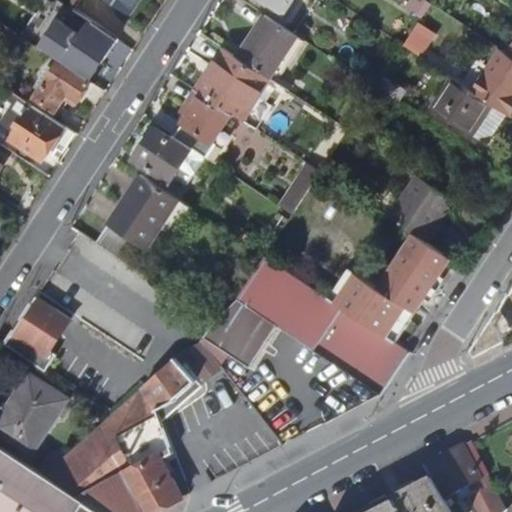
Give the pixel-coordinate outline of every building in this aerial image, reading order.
[(259,0),(285,17),(296,0),(259,0)] [(409,0),(407,4),(425,16),(433,4),(426,0),(409,0)] [(71,14),(86,24),(89,18),(74,8),(71,14)] [(241,59),(273,80),(301,38),(268,16),(241,59)] [(119,41),(92,23),(71,56),(97,73),(119,41)] [(198,92),(236,117),(246,123),(273,80),(241,59),(226,49),(198,92)] [(503,51),(475,93),(495,106),(511,117),(511,116),(511,56),(503,51)] [(57,57),(62,60),(71,66),(74,60),(60,52),(57,57)] [(51,64),(37,86),(42,89),(37,96),(58,110),(69,94),(82,101),(94,81),(71,66),(62,60),(56,67),(51,64)] [(98,75),(94,81),(110,91),(116,81),(105,73),(98,75)] [(378,88),(401,104),(409,91),(386,76),(378,88)] [(431,110),(473,139),(495,106),(475,93),(452,78),(431,110)] [(368,82),(356,100),(366,106),(378,88),(368,82)] [(194,111),(185,125),(187,126),(178,139),(198,152),(221,168),(238,143),(224,134),(236,117),(198,92),(188,106),(194,111)] [(356,100),(346,116),(355,122),(366,106),(356,100)] [(21,124),(12,138),(43,158),(56,139),(60,141),(66,131),(63,129),(66,124),(35,103),(28,114),(26,113),(20,123),(21,124)] [(137,160),(175,187),(198,152),(178,139),(175,144),(156,131),(137,160)] [(347,152),(340,163),(354,172),(361,161),(347,152)] [(332,157),(322,173),(333,181),(341,170),(335,166),(339,162),(332,157)] [(308,164),(295,185),(308,194),(322,173),(308,164)] [(143,176),(100,243),(126,260),(170,193),(143,176)] [(418,176),(390,218),(415,235),(416,236),(427,242),(440,222),(434,218),(449,196),(418,176)] [(295,185),(280,207),(294,216),(308,194),(295,185)] [(237,225),(231,234),(244,242),(250,233),(237,225)] [(427,242),(416,236),(381,290),(357,275),(338,304),(344,308),(389,337),(409,308),(417,313),(453,260),(427,242)] [(278,239),(267,257),(276,263),(289,246),(278,239)] [(239,299),(278,325),(317,350),(344,308),(338,304),(276,263),(267,257),(239,299)] [(16,330),(6,345),(42,368),(72,321),(37,298),(20,323),(26,326),(24,328),(21,333),(16,330)] [(218,321),(206,338),(251,367),(278,325),(239,299),(234,306),(219,320),(218,321)] [(344,308),(317,350),(383,394),(397,374),(411,352),(389,337),(344,308)] [(161,372),(148,384),(147,385),(163,422),(202,387),(177,358),(161,372)] [(151,365),(142,379),(148,384),(161,372),(151,365)] [(70,399),(38,378),(26,398),(19,394),(0,423),(0,428),(36,451),(70,399)] [(61,462),(46,476),(70,491),(156,443),(164,459),(177,453),(163,422),(147,385),(114,415),(61,462)] [(70,491),(100,511),(158,511),(184,498),(164,459),(156,443),(70,491)] [(0,511),(100,511),(70,491),(46,476),(30,465),(0,444),(0,511)] [(427,468),(434,481),(444,498),(474,482),(482,496),(474,501),(480,511),(507,511),(472,444),(427,468)] [(41,449),(30,465),(46,476),(61,462),(41,449)] [(374,511),(451,511),(444,498),(434,481),(374,511)]
